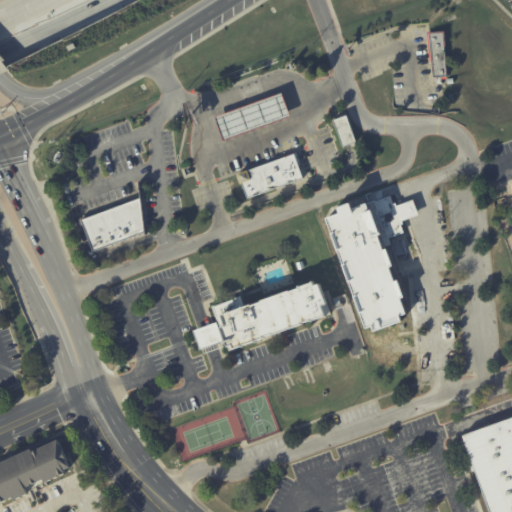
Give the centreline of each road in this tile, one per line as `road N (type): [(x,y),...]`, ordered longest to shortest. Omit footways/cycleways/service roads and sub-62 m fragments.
road 1 (secondary): [(94,86),(233,0)]
road 2 (secondary): [(89,368),(35,226)]
road 3 (secondary): [(172,511),(132,476),(87,395)]
